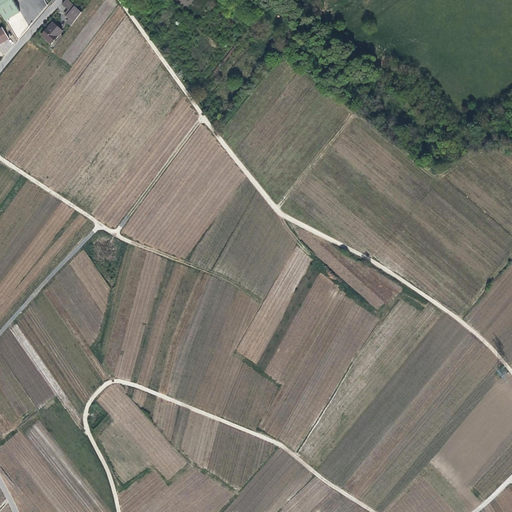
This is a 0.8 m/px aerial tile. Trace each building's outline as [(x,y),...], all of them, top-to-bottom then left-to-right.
[(0,0),(0,11),(6,21),(11,19),(20,13),(13,1),(12,0),(0,0)] [(68,0),(65,0),(62,4),(70,12),(65,16),(68,19),(73,24),(82,12),(68,0)] [(138,22),(141,26),(149,16),(147,14),(138,22)] [(65,22),(70,28),(73,24),(68,19),(65,22)] [(62,32),(54,23),(42,36),(51,44),(62,32)] [(0,29),(0,44),(9,39),(3,28),(0,29)]
